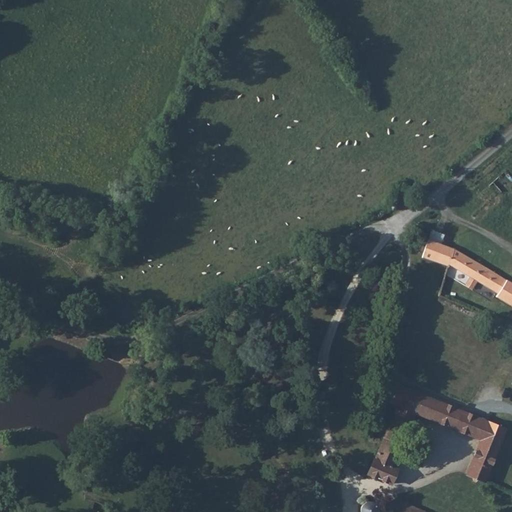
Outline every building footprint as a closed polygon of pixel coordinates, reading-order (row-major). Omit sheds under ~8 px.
[(472,281),(479,267),(452,250),(442,247),(445,237),(432,232),(429,242),(428,242),(426,262),(451,273),(452,269),(472,281)] [(479,267),(472,281),(499,298),(506,284),(479,267)] [(297,343),(309,349),(311,344),(321,321),(309,316),(297,343)] [(391,406),(362,474),(385,484),(392,467),(387,465),(409,413),(477,441),(464,473),(480,479),(500,431),(468,418),(407,393),(383,383),(376,400),(391,406)] [(301,394),(303,390),(290,384),(287,391),(297,394),(298,393),(301,394)] [(373,511),(374,511),(373,508),(371,505),(368,503),(364,503),(361,504),(360,506),(359,509),(359,511),(373,511)]
